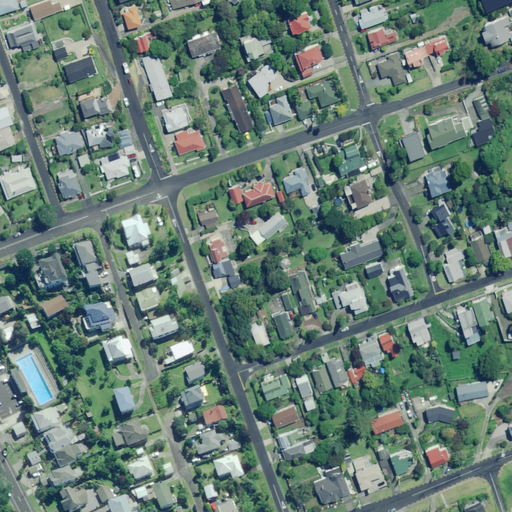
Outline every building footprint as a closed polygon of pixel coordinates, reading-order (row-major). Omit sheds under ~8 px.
[(17,5),(19,4),(17,0),(0,0),(0,13),(18,8),(17,5)] [(57,3),(57,2),(56,0),(48,0),(31,6),(35,19),(63,9),(60,1),(57,3)] [(511,0),(484,0),(488,10),(511,0)] [(299,10),(296,1),(286,4),(288,13),(299,10)] [(139,14),(143,13),(141,8),(137,10),(136,6),(129,8),(129,10),(124,12),(129,27),(142,23),(139,14)] [(378,10),(377,6),(370,8),(371,11),(368,12),(367,8),(360,10),(363,17),(360,18),(363,27),(388,18),(385,8),(378,10)] [(310,18),(308,11),(288,18),(293,33),(312,26),(309,18),(310,18)] [(511,32),(510,33),(509,28),(505,29),(504,26),(511,24),(508,16),(485,23),(486,28),(483,29),(487,41),(491,40),(492,44),(511,39),(511,41),(511,32)] [(24,51),(44,44),(41,37),(39,37),(34,23),(7,33),(11,46),(21,43),(24,51)] [(385,34),(383,28),(368,33),(373,48),(398,40),(395,31),(385,34)] [(222,47),(216,30),(210,33),(209,30),(191,36),(192,39),(188,40),(193,56),(198,54),(199,55),(208,52),(222,47)] [(137,52),(151,46),(148,39),(156,36),(155,31),(133,40),(137,52)] [(260,36),(258,31),(240,37),(248,61),(265,55),(262,45),(272,42),(269,33),(260,36)] [(450,49),(446,36),(423,44),(423,45),(405,52),(410,66),(423,61),(422,57),(429,55),(429,53),(436,50),(438,56),(443,54),(442,52),(450,49)] [(69,56),(63,39),(55,42),(57,49),(54,50),(57,60),(69,56)] [(324,59),(318,43),(295,52),(304,77),(314,73),(311,64),(324,59)] [(157,52),(142,58),(152,84),(149,85),(152,91),(154,90),(157,98),(172,93),(157,52)] [(407,80),(397,53),(389,56),(390,59),(378,64),(383,77),(392,74),(395,84),(407,80)] [(30,81),(41,78),(36,62),(38,61),(36,56),(31,57),(32,60),(20,64),(25,80),(29,79),(30,81)] [(97,73),(92,56),(65,64),(70,81),(97,73)] [(279,76),(269,62),(261,68),(262,69),(249,79),(256,89),(254,90),(259,97),(274,86),(271,82),(279,76)] [(334,79),(325,82),(307,88),(310,97),(318,95),(322,105),(341,99),(334,79)] [(254,126),(237,84),(221,90),(226,101),(233,119),(236,118),(241,131),(254,126)] [(266,112),(269,123),(275,121),(275,123),(293,117),(286,95),(277,98),(279,103),(270,105),(271,110),(266,112)] [(113,109),(108,96),(97,100),(96,96),(81,101),(85,115),(98,110),(99,113),(113,109)] [(492,116),(484,97),(475,101),(483,119),(492,116)] [(314,114),(310,101),(297,106),(301,118),(314,114)] [(192,122),(186,105),(163,113),(168,130),(192,122)] [(0,127),(9,124),(13,122),(8,106),(0,109),(0,127)] [(455,123),(452,115),(428,123),(431,132),(429,133),(433,146),(439,144),(439,145),(448,143),(447,141),(467,135),(463,121),(455,123)] [(104,126),(103,123),(91,126),(92,129),(87,130),(90,145),(100,142),(101,146),(114,143),(111,134),(114,133),(112,124),(104,126)] [(0,146),(15,142),(9,125),(0,128),(0,146)] [(84,146),(79,130),(69,133),(68,130),(59,133),(60,136),(55,138),(60,154),(77,149),(76,148),(84,146)] [(205,147),(199,130),(189,133),(187,130),(175,134),(177,140),(175,141),(180,154),(197,148),(197,150),(205,147)] [(362,159),(357,144),(340,150),(344,161),(338,163),(342,174),(365,166),(363,158),(362,159)] [(136,152),(134,145),(125,148),(127,155),(136,152)] [(90,163),(87,154),(79,157),(82,166),(90,163)] [(130,164),(127,155),(109,162),(108,157),(101,159),(108,178),(117,175),(117,176),(129,172),(127,165),(130,164)] [(140,173),(136,163),(131,165),(136,174),(140,173)] [(36,186),(29,168),(23,170),(22,167),(18,169),(19,172),(11,174),(9,168),(0,175),(0,177),(7,197),(36,186)] [(288,192),(301,187),(303,194),(301,195),(302,199),(310,196),(309,193),(311,192),(306,177),(308,176),(305,167),(293,171),(295,175),(283,179),(288,192)] [(82,190),(74,168),(67,171),(60,173),(63,182),(59,183),(64,197),(71,194),(72,196),(77,195),(76,192),(82,190)] [(452,188),(446,169),(433,173),(433,171),(426,173),(431,188),(425,190),(426,196),(452,188)] [(325,178),(324,174),(316,176),(320,189),(340,182),(337,174),(325,178)] [(373,200),(365,178),(344,186),(347,193),(353,191),(358,206),(373,200)] [(265,184),(264,181),(253,185),(254,188),(243,192),(248,205),(275,195),(271,182),(265,184)] [(243,200),(239,186),(229,189),(233,203),(243,200)] [(283,188),(275,191),(280,202),(288,198),(283,188)] [(446,215),(452,211),(445,201),(444,202),(442,198),(438,201),(440,204),(431,209),(439,222),(434,226),(440,236),(448,231),(449,233),(455,229),(446,215)] [(325,214),(322,204),(314,207),(317,217),(325,214)] [(198,214),(203,225),(206,223),(208,228),(217,224),(215,220),(220,218),(215,207),(198,214)] [(279,211),(258,228),(267,238),(277,229),(280,233),(285,228),(283,225),(287,221),(279,211)] [(143,228),(140,219),(121,225),(129,249),(141,245),(142,249),(149,247),(146,239),(150,237),(147,227),(143,228)] [(511,221),(508,223),(511,231),(497,236),(504,260),(511,257),(511,221)] [(491,257),(483,236),(471,240),(479,261),(491,257)] [(228,254),(223,237),(213,241),(214,243),(209,245),(214,261),(218,260),(218,257),(228,254)] [(384,253),(378,239),(361,245),(359,241),(350,244),(352,248),(341,252),(346,267),(384,253)] [(100,270),(90,245),(74,251),(81,270),(85,269),(87,275),(100,270)] [(458,253),(456,248),(445,252),(449,262),(444,264),(450,281),(464,276),(458,260),(464,257),(462,251),(458,253)] [(133,258),(132,254),(126,256),(130,267),(140,264),(137,256),(133,258)] [(286,256),(281,261),(287,268),(292,263),(286,256)] [(68,285),(59,258),(39,265),(42,275),(34,278),(39,292),(61,284),(62,287),(68,285)] [(213,264),(217,276),(231,272),(231,274),(237,272),(235,265),(231,266),(229,258),(213,264)] [(384,271),(381,261),(366,266),(369,276),(384,271)] [(414,294),(404,266),(396,269),(397,274),(388,277),(396,300),(414,294)] [(150,272),(148,267),(128,274),(134,291),(158,283),(154,271),(150,272)] [(179,275),(177,269),(169,272),(170,278),(179,275)] [(314,297),(305,269),(297,272),(291,274),(301,306),(299,307),(302,315),(316,310),(313,298),(314,297)] [(481,275),(479,269),(472,272),(475,278),(481,275)] [(241,283),(238,273),(229,276),(233,286),(241,283)] [(101,287),(97,274),(86,278),(90,291),(101,287)] [(177,302),(193,297),(191,290),(185,292),(180,278),(170,282),(177,302)] [(356,281),(346,284),(344,292),(340,293),(339,290),(332,293),(338,308),(350,303),(351,308),(354,307),(356,313),(368,308),(360,286),(358,286),(356,281)] [(160,303),(156,290),(136,297),(142,315),(158,309),(157,304),(160,303)] [(295,307),(290,293),(283,295),(288,309),(295,307)] [(511,310),(511,293),(503,296),(508,312),(511,310)] [(4,303),(1,297),(0,297),(0,317),(13,311),(8,301),(4,303)] [(473,301),(480,323),(490,320),(489,317),(494,315),(493,310),(491,310),(487,297),(473,301)] [(68,309),(61,298),(41,310),(49,322),(68,309)] [(31,310),(28,305),(21,309),(23,314),(31,310)] [(102,305),(84,311),(88,320),(83,322),(87,333),(101,328),(103,333),(112,330),(110,325),(117,323),(112,310),(105,313),(102,305)] [(477,322),(472,306),(465,309),(464,307),(454,310),(458,320),(461,319),(468,342),(483,337),(480,327),(473,330),(471,324),(477,322)] [(294,334),(286,312),(275,316),(283,338),(289,336),(294,334)] [(431,325),(427,316),(407,323),(412,337),(415,336),(418,342),(430,338),(426,327),(431,325)] [(170,324),(168,319),(151,325),(153,331),(149,332),(153,342),(178,333),(174,322),(170,324)] [(250,324),(257,344),(263,342),(264,344),(270,342),(262,320),(250,324)] [(11,349),(14,347),(16,342),(14,338),(16,337),(11,329),(0,334),(0,338),(3,344),(7,342),(11,349)] [(391,349),(393,354),(399,351),(398,349),(402,347),(400,342),(395,344),(390,331),(379,335),(386,351),(391,349)] [(384,357),(375,335),(368,337),(369,341),(359,345),(366,363),(371,361),(372,365),(380,363),(379,359),(384,357)] [(122,344),(120,339),(102,346),(109,366),(126,359),(126,362),(133,359),(130,351),(131,350),(128,342),(122,344)] [(188,347),(186,342),(170,349),(174,359),(164,362),(166,367),(194,357),(191,347),(188,347)] [(327,361),(335,385),(340,383),(342,388),(350,385),(341,357),(330,360),(327,352),(321,354),(324,362),(327,361)] [(332,386),(324,363),(317,366),(318,368),(313,370),(320,390),(332,386)] [(357,379),(368,374),(364,363),(347,370),(354,387),(360,385),(357,379)] [(203,374),(205,373),(203,368),(201,369),(199,364),(184,369),(189,385),(205,380),(203,374)] [(29,393),(18,374),(9,378),(20,398),(29,393)] [(291,386),(286,374),(279,377),(279,378),(262,384),(268,399),(288,391),(287,388),(291,386)] [(313,393),(307,375),(296,378),(302,397),(313,393)] [(73,389),(67,377),(60,381),(66,392),(73,389)] [(490,395),(487,380),(457,385),(459,400),(490,395)] [(202,400),(205,399),(203,394),(201,395),(198,389),(180,395),(186,411),(204,404),(202,400)] [(135,412),(128,390),(114,395),(121,417),(135,412)] [(316,406),(313,398),(305,401),(307,409),(316,406)] [(299,417),(295,405),(273,413),(277,425),(299,417)] [(456,409),(441,405),(427,407),(429,420),(439,418),(452,422),(456,409)] [(404,422),(398,407),(371,417),(376,433),(404,422)] [(56,421),(59,420),(56,414),(58,413),(56,408),(31,421),(38,435),(58,426),(56,421)] [(228,422),(224,410),(203,416),(207,428),(228,422)] [(143,435),(138,422),(123,428),(125,434),(123,434),(128,449),(148,441),(145,434),(143,435)] [(26,434),(21,424),(12,429),(17,438),(26,434)] [(68,429),(63,432),(61,428),(44,438),(53,455),(72,444),(70,439),(73,437),(68,429)] [(307,434),(305,429),(298,431),(298,429),(279,435),(283,446),(296,442),(295,438),(307,434)] [(215,437),(214,433),(199,438),(203,447),(196,449),(198,457),(221,449),(219,444),(224,442),(221,435),(215,437)] [(124,446),(119,434),(113,437),(117,448),(124,446)] [(242,449),(238,440),(226,444),(230,453),(242,449)] [(317,449),(314,442),(304,445),(303,442),(283,449),(287,459),(317,449)] [(440,450),(439,445),(427,450),(433,466),(450,460),(446,448),(440,450)] [(55,456),(62,472),(69,468),(77,465),(76,461),(83,458),(77,446),(55,456)] [(388,447),(378,450),(382,466),(387,465),(385,457),(390,456),(388,447)] [(413,463),(409,450),(392,455),(398,473),(410,470),(408,465),(413,463)] [(40,462),(36,454),(30,457),(31,461),(29,462),(32,467),(40,462)] [(244,477),(237,458),(232,460),(232,458),(223,461),(224,463),(214,466),(218,480),(231,475),(233,481),(244,477)] [(366,466),(363,458),(354,461),(362,488),(373,485),(371,478),(383,475),(379,462),(366,466)] [(147,460),(127,468),(131,478),(133,477),(135,482),(153,475),(147,460)] [(174,474),(170,464),(161,468),(165,478),(174,474)] [(327,501),(341,497),(340,495),(348,492),(339,466),(326,470),(328,476),(315,480),(321,498),(321,499),(322,499),(322,500),(323,501),(324,501),(325,501),(326,501),(327,501)] [(28,470),(31,476),(38,473),(35,467),(28,470)] [(69,468),(62,472),(49,478),(55,492),(75,482),(69,468)] [(173,505),(178,503),(176,498),(171,500),(165,484),(152,489),(161,511),(174,506),(173,505)] [(102,504),(116,497),(115,494),(119,493),(116,488),(110,491),(108,487),(97,493),(102,504)] [(148,497),(144,487),(134,491),(138,501),(148,497)] [(218,499),(214,487),(204,490),(207,502),(218,499)] [(89,500),(85,490),(74,495),(72,490),(58,497),(65,511),(78,511),(82,510),(80,507),(89,503),(88,501),(89,500)] [(129,511),(128,508),(131,507),(128,499),(109,506),(111,511),(129,511)] [(486,511),(483,501),(466,507),(467,511),(486,511)] [(235,511),(233,503),(226,506),(227,507),(217,510),(217,511),(235,511)]
